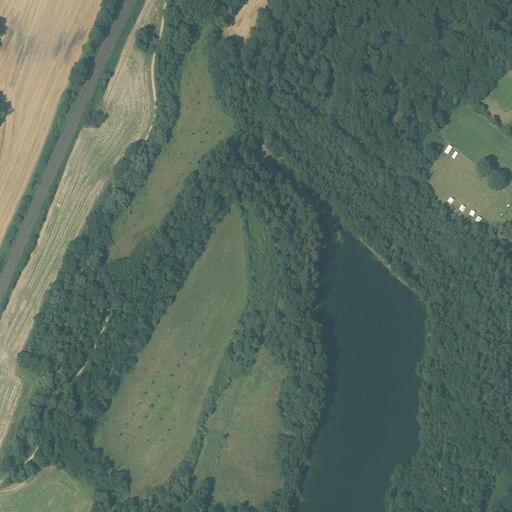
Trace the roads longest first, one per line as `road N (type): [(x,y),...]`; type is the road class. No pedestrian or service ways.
road 1 (track): [(0,486),(35,455),(105,325),(103,300),(79,272),(81,247),(151,130),(152,64),(167,0)]
road 2 (track): [(389,270),(263,147),(213,56)]
road 3 (unknown): [(479,35),(446,63),(412,62),(316,16)]
